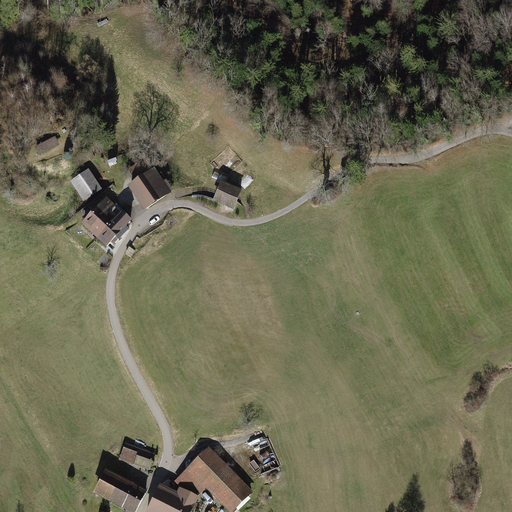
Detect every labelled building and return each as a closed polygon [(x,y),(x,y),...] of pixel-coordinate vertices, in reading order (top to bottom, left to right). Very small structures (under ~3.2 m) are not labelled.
[(28,151),(33,162),(54,151),(48,140),(28,151)] [(87,173),(71,184),(84,202),(100,190),(87,173)] [(153,173),(130,188),(145,211),(168,195),(153,173)] [(240,192),(222,184),(216,200),(233,207),(240,192)] [(83,226),(99,240),(114,223),(106,216),(114,207),(107,200),(83,226)] [(121,215),(114,223),(99,240),(107,247),(129,222),(121,215)] [(154,455),(126,445),(120,460),(149,470),(154,455)] [(182,473),(189,481),(180,489),(197,498),(207,488),(230,511),(247,496),(203,452),(182,473)] [(134,511),(143,495),(105,475),(95,494),(128,511),(134,511)] [(176,495),(161,488),(149,511),(190,511),(197,498),(180,489),(176,495)]
